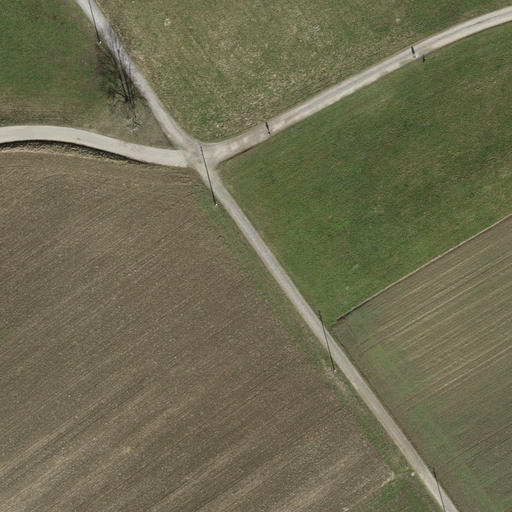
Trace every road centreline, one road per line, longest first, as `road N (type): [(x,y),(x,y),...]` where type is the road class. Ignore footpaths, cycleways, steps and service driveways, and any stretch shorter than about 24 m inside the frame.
road 1 (track): [(83,0),(449,511)]
road 2 (track): [(511,13),(197,157),(65,134),(0,133)]
